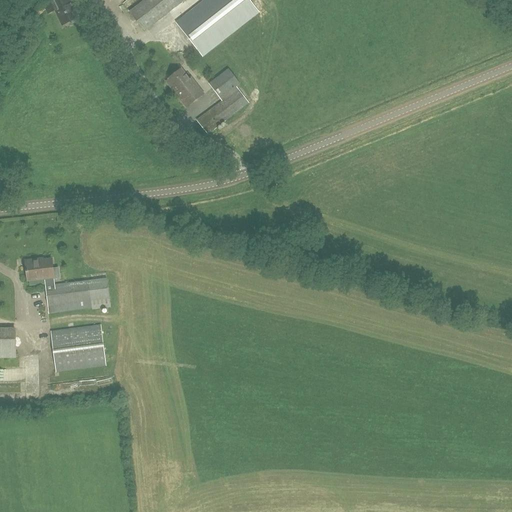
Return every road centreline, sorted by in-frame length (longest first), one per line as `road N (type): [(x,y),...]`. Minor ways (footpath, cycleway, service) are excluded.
road 1 (tertiary): [(245,175),(511,66)]
road 2 (tertiary): [(0,210),(245,175)]
road 3 (unclassified): [(245,175),(159,114),(94,0)]
